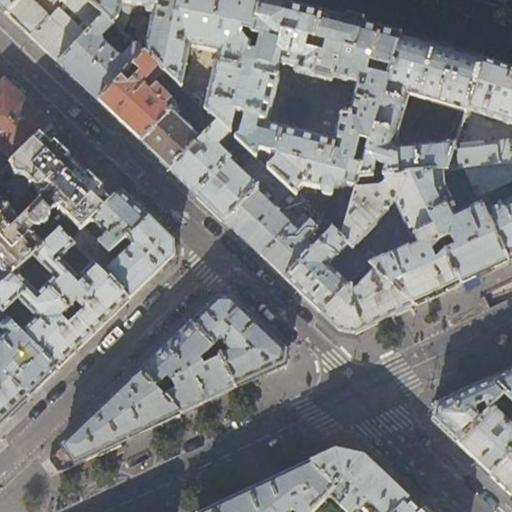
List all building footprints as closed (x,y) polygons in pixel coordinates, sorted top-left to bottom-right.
[(0,0),(0,8),(7,15),(21,0),(0,0)] [(21,0),(7,15),(30,37),(65,0),(21,0)] [(59,64),(104,16),(87,0),(65,0),(30,37),(44,50),(59,64)] [(87,0),(104,16),(114,25),(122,32),(128,21),(132,5),(146,9),(146,12),(147,14),(154,15),(145,54),(146,55),(162,70),(179,0),(87,0)] [(179,0),(162,70),(164,72),(174,81),(181,88),(191,47),(217,53),(204,110),(219,123),(229,133),(261,0),(179,0)] [(293,7),(264,0),(261,0),(229,133),(231,135),(251,153),(264,166),(275,155),(282,129),(267,125),(278,81),(278,77),(276,76),(279,64),(296,69),(296,70),(294,70),(294,74),(296,75),(296,74),(313,78),(319,55),(312,52),(322,14),(293,7)] [(359,24),(322,14),(312,52),(319,55),(313,78),(331,84),(333,81),(332,79),(351,84),(350,89),(356,90),(350,114),(348,113),(347,116),(345,115),(343,116),(341,117),(340,119),(340,121),(335,143),(282,129),(275,155),(264,166),(272,174),(310,208),(334,231),(343,239),(357,190),(360,179),(401,35),(359,24)] [(102,38),(114,25),(104,16),(59,64),(80,84),(90,94),(100,103),(146,55),(145,54),(129,39),(124,44),(131,51),(125,58),(119,58),(103,43),(102,38)] [(443,48),(401,35),(360,179),(372,178),(377,161),(378,162),(379,164),(381,166),(384,166),(385,166),(386,165),(387,165),(387,164),(384,177),(410,174),(443,171),(448,170),(455,146),(457,143),(400,148),(394,147),(408,96),(466,113),(467,109),(482,60),(443,48)] [(162,70),(146,55),(100,103),(120,122),(141,143),(177,108),(153,84),(164,72),(162,70)] [(511,69),(482,60),(467,109),(511,124),(511,140),(455,146),(448,170),(465,169),(511,164),(511,69)] [(0,148),(14,162),(43,135),(52,126),(33,108),(5,81),(0,86),(0,148)] [(189,95),(181,88),(174,81),(167,88),(182,102),(185,100),(189,95)] [(189,95),(185,100),(199,114),(194,119),(195,121),(193,127),(180,115),(187,108),(182,102),(177,108),(141,143),(157,157),(171,171),(219,123),(204,110),(189,95)] [(231,135),(229,133),(219,123),(171,171),(197,195),(225,222),(272,174),(264,166),(251,153),(242,162),(245,165),(239,171),(230,163),(236,156),(231,151),(227,155),(219,147),(231,135)] [(43,136),(43,135),(14,162),(7,169),(13,175),(17,171),(27,181),(24,185),(24,186),(22,189),(23,191),(12,202),(0,191),(0,288),(16,273),(33,257),(48,243),(43,238),(40,241),(31,232),(34,229),(40,229),(44,225),(46,227),(50,223),(58,233),(60,231),(70,242),(85,228),(113,201),(112,200),(64,155),(43,136)] [(511,259),(511,164),(465,169),(477,196),(508,261),(511,259)] [(444,186),(443,171),(410,174),(460,283),(483,273),(508,261),(477,196),(470,199),(474,209),(455,217),(451,207),(453,206),(444,186)] [(262,257),(310,208),(272,174),(225,222),(245,241),(262,257)] [(460,283),(410,174),(384,177),(383,177),(384,185),(381,189),(357,190),(343,239),(354,250),(388,212),(388,211),(395,202),(411,238),(414,237),(418,246),(410,249),(409,247),(377,262),(368,254),(364,259),(370,264),(413,306),(436,295),(460,283)] [(122,192),(113,201),(85,228),(110,253),(126,238),(148,216),(135,205),(122,192)] [(285,279),(334,231),(310,208),(262,257),(274,268),(285,279)] [(162,230),(148,216),(126,238),(110,253),(85,228),(70,242),(75,247),(93,265),(129,301),(151,279),(174,256),(174,242),(162,230)] [(75,247),(70,242),(60,231),(58,233),(48,243),(33,257),(55,279),(38,296),(16,273),(0,288),(0,311),(4,316),(18,302),(35,320),(22,334),(57,369),(91,336),(129,301),(93,265),(79,278),(61,261),(75,247)] [(354,250),(343,239),(334,231),(285,279),(304,297),(321,314),(348,287),(358,276),(370,264),(364,259),(354,250)] [(370,264),(358,276),(366,283),(359,291),(352,292),(348,287),(321,314),(330,321),(339,331),(354,333),(383,320),(413,306),(370,264)] [(190,324),(215,348),(222,342),(228,348),(229,352),(221,356),(236,389),(263,376),(285,365),(288,350),(260,324),(232,298),(217,298),(205,310),(190,324)] [(22,334),(4,316),(0,311),(0,368),(28,397),(43,383),(57,369),(22,334)] [(220,353),(215,348),(190,324),(166,347),(139,373),(155,388),(164,380),(174,389),(164,397),(181,414),(207,402),(236,389),(221,356),(220,353)] [(0,423),(12,413),(28,397),(0,368),(0,423)] [(511,369),(490,380),(498,387),(505,394),(511,400),(511,369)] [(164,397),(155,388),(139,373),(101,410),(49,460),(58,472),(136,436),(181,414),(164,397)] [(498,387),(490,380),(465,391),(436,405),(433,420),(444,430),(457,443),(492,407),(492,405),(492,404),(490,401),(489,399),(493,395),(491,393),(498,387)] [(511,400),(505,394),(492,407),(457,443),(475,459),(491,475),(511,453),(511,425),(502,416),(508,410),(511,413),(511,400)] [(324,458),(310,464),(336,490),(329,497),(345,511),(398,511),(409,501),(385,477),(365,458),(336,452),(324,458)] [(511,453),(491,475),(507,490),(511,494),(511,453)] [(329,497),(336,490),(310,464),(255,490),(208,511),(298,511),(307,504),(304,501),(310,494),(321,505),(329,497)] [(421,511),(409,501),(398,511),(421,511)]
